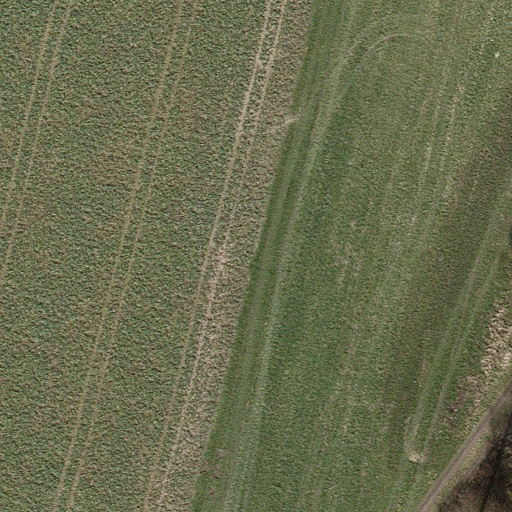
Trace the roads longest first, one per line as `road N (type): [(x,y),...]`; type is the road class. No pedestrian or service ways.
road 1 (track): [(345,0),(217,511)]
road 2 (track): [(511,397),(429,511)]
